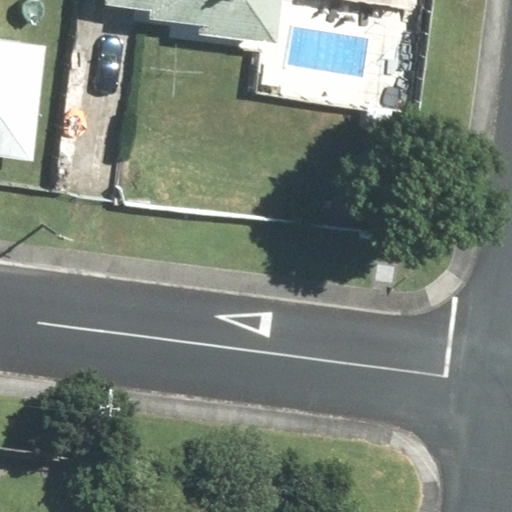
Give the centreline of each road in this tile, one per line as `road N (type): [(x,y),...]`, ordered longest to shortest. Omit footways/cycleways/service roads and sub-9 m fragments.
road 1 (residential): [(0,317),(510,385)]
road 2 (residential): [(510,385),(494,511)]
